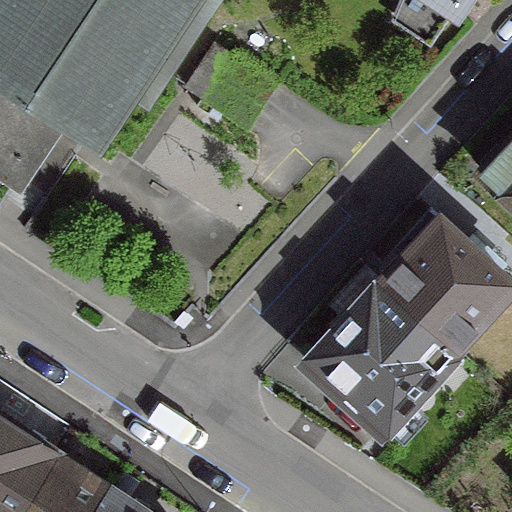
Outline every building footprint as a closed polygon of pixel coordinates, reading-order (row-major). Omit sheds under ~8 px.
[(0,0),(0,83),(5,87),(41,111),(86,140),(120,85),(142,99),(178,44),(185,41),(192,31),(192,23),(206,2),(210,0),(0,0)] [(435,0),(453,12),(460,0),(435,0)] [(227,55),(209,43),(180,86),(198,98),(196,100),(243,131),(275,83),(228,52),(227,55)] [(511,132),(476,171),(511,203),(511,132)] [(377,278),(449,344),(450,343),(507,282),(435,216),(377,278)] [(449,344),(377,278),(302,360),(376,428),(452,345),(450,343),(449,344)] [(0,511),(8,511),(49,451),(0,418),(0,511)] [(84,511),(102,486),(49,451),(8,511),(84,511)] [(140,511),(102,486),(84,511),(140,511)]
